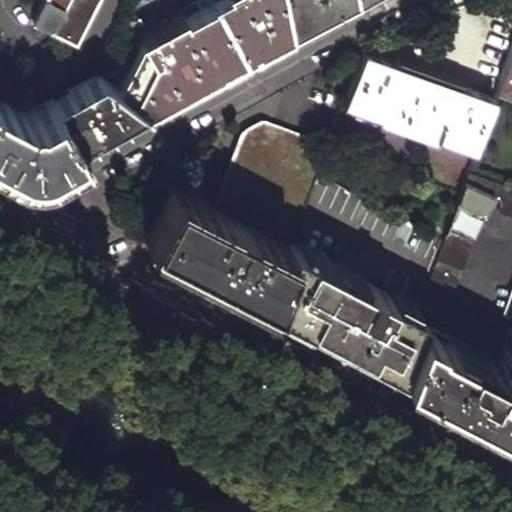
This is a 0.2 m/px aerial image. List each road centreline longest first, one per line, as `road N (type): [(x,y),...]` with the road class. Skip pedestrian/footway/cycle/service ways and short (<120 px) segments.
road 1 (tertiary): [(511,486),(17,225)]
road 2 (residential): [(401,0),(43,186),(17,225)]
